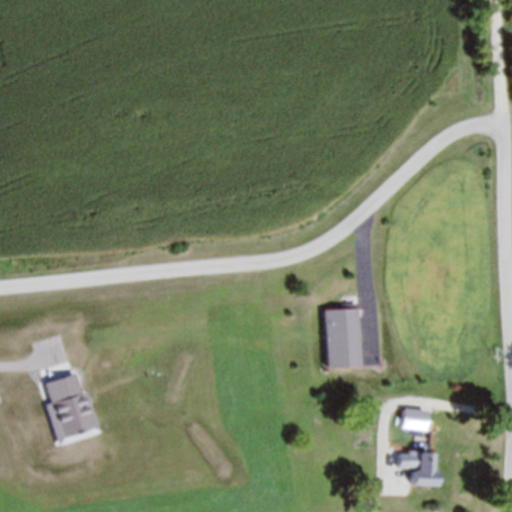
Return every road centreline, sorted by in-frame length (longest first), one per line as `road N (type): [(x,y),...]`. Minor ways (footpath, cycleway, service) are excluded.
road 1 (residential): [(500,125),(464,125),(443,137),(320,243),(284,259),(0,284)]
road 2 (residential): [(511,385),(495,0)]
